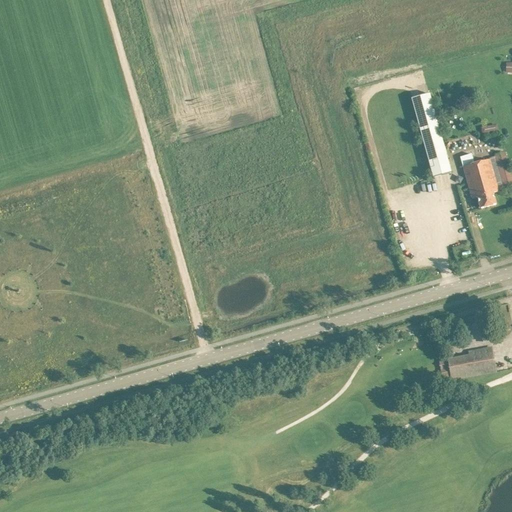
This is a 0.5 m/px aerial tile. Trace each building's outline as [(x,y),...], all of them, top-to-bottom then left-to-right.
[(451,173),(429,94),(412,99),(434,178),(451,173)] [(490,126),(482,127),(483,134),(491,133),(490,126)] [(495,157),(489,158),(489,160),(496,182),(498,191),(499,191),(511,187),(511,177),(505,152),(495,155),(495,157)] [(472,154),(461,158),(470,189),(472,199),(478,198),(493,193),(499,192),(499,191),(498,191),(496,182),(489,160),(474,164),(472,154)] [(493,193),(478,198),(481,209),(496,205),(493,193)] [(452,380),(473,376),(496,372),(492,348),(469,353),(470,356),(449,360),(452,380)]
